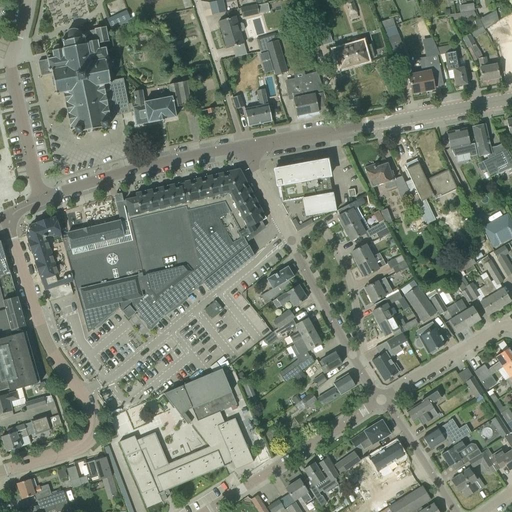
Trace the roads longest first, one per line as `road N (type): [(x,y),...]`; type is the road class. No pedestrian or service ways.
road 1 (unclassified): [(0,472),(72,448),(90,427),(85,400),(39,324),(10,217)]
road 2 (unclassified): [(243,146),(511,98)]
road 3 (unclassified): [(38,201),(243,146)]
road 4 (residential): [(206,511),(381,400)]
road 5 (unclassified): [(38,201),(10,62),(26,0)]
road 6 (residential): [(291,240),(315,232),(330,241),(359,330),(351,354)]
road 7 (residential): [(381,400),(511,324)]
road 8 (residential): [(455,511),(381,400)]
road 9 (residential): [(351,354),(291,240)]
